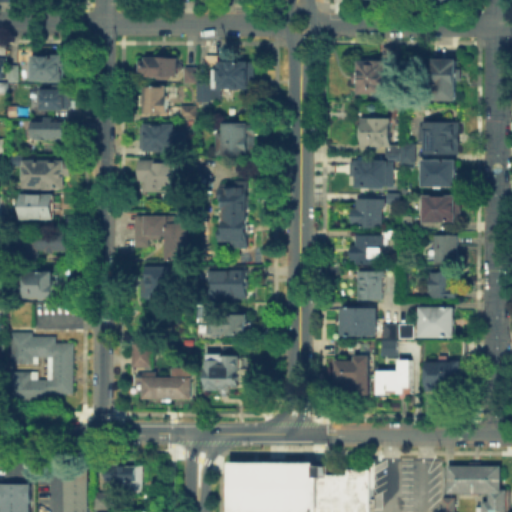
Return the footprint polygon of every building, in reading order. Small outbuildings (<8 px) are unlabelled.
[(386,92),(358,92),(358,81),(352,81),(352,68),(358,68),(358,59),(365,59),(365,56),(373,56),(373,58),(381,58),(381,45),(397,45),(397,64),(387,64),(387,69),(389,69),(389,83),(386,83),(386,92)] [(31,80),(31,52),(67,52),(67,80),(31,80)] [(223,53),(223,59),(253,59),(253,85),(213,85),(213,68),(205,68),(205,53),(223,53)] [(145,75),(145,72),(139,72),(138,58),(145,58),(145,55),(177,55),(177,62),(180,62),(183,64),(182,67),(181,69),(177,69),(177,74),(170,74),(170,77),(155,77),(155,75),(145,75)] [(456,56),(456,67),(459,67),(459,79),(456,79),(456,99),(433,99),(433,56),(456,56)] [(17,63),(18,79),(8,79),(8,63),(17,63)] [(184,80),(184,65),(196,65),(196,80),(184,80)] [(197,99),(197,80),(211,80),(211,99),(197,99)] [(181,83),(182,100),(171,100),(171,114),(144,114),(144,104),(140,104),(140,93),(144,93),(144,83),(181,83)] [(41,108),(41,87),(69,87),(69,108),(41,108)] [(181,116),(181,104),(194,104),(194,116),(181,116)] [(32,119),(45,119),(45,115),(53,115),(53,119),(66,119),(66,137),(32,137),(32,119)] [(361,144),(361,115),(391,115),(391,142),(400,142),(400,152),(386,152),(385,144),(361,144)] [(268,153),(216,153),(216,131),(224,131),(224,120),(255,120),(254,141),(268,141),(268,153)] [(424,120),(458,120),(458,153),(424,153),(424,138),(419,139),(419,123),(424,123),(424,120)] [(172,122),(172,129),(181,129),(181,149),(141,149),(142,122),(172,122)] [(400,165),(400,160),(400,152),(400,142),(400,141),(415,141),(415,165),(400,165)] [(356,157),(386,157),(386,152),(400,152),(400,160),(393,160),(393,185),(356,185),(356,183),(350,183),(350,159),(356,159),(356,157)] [(8,153),(8,164),(22,164),(22,153),(8,153)] [(422,184),(422,157),(457,157),(457,184),(422,184)] [(64,187),(23,186),(23,158),(69,158),(69,174),(64,174),(64,187)] [(143,178),(138,178),(139,159),(179,160),(179,192),(143,191),(143,178)] [(250,245),(220,246),(220,222),(224,222),(224,195),(220,195),(220,185),(236,185),(236,179),(242,179),(242,184),(249,184),(250,245)] [(387,202),(387,190),(400,190),(400,202),(387,202)] [(21,218),(21,204),(16,204),(16,198),(21,198),(21,192),(54,192),(54,218),(21,218)] [(424,221),(423,193),(457,193),(457,195),(461,195),(461,218),(457,218),(457,221),(424,221)] [(385,196),(385,205),(383,205),(383,225),(356,225),(356,222),(351,222),(351,206),(357,206),(357,196),(385,196)] [(167,237),(151,237),(151,248),(136,248),(137,214),(184,215),(184,223),(189,223),(189,257),(167,257),(167,237)] [(399,226),(399,214),(414,214),(414,226),(399,226)] [(63,216),(63,225),(79,225),(79,216),(63,216)] [(382,233),(382,227),(395,227),(395,237),(389,237),(389,242),(385,242),(385,263),(357,263),(357,258),(351,258),(351,243),(357,243),(357,233),(382,233)] [(67,230),(67,249),(39,249),(39,259),(20,259),(20,230),(67,230)] [(457,233),(456,260),(434,260),(435,233),(457,233)] [(243,267),(243,262),(264,262),(264,272),(247,272),(247,297),(213,298),(213,267),(243,267)] [(143,295),(143,264),(179,265),(179,296),(143,295)] [(326,264),(326,272),(342,272),(342,264),(326,264)] [(54,269),(54,283),(58,283),(58,296),(24,296),(24,269),(54,269)] [(384,269),(384,297),(360,297),(360,269),(384,269)] [(430,295),(430,276),(432,276),(432,270),(456,270),(456,281),(459,281),(459,288),(457,288),(457,295),(430,295)] [(420,304),(420,335),(456,335),(456,304),(420,304)] [(378,306),(343,306),(343,334),(378,334),(378,306)] [(250,311),(250,334),(215,334),(215,321),(238,321),(238,311),(250,311)] [(383,321),(383,336),(398,336),(398,321),(383,321)] [(400,322),(400,337),(415,337),(415,322),(400,322)] [(32,330),(32,334),(56,334),(56,341),(73,341),(72,392),(55,392),(55,399),(12,399),(12,368),(38,369),(38,377),(48,377),(48,355),(39,355),(39,363),(11,362),(12,330),(32,330)] [(335,337),(335,352),(353,352),(353,337),(335,337)] [(383,337),(383,354),(398,354),(398,337),(383,337)] [(466,338),(448,338),(448,352),(466,352),(466,338)] [(152,339),(151,365),(133,365),(133,339),(152,339)] [(205,358),(207,358),(207,350),(221,350),(221,343),(239,342),(240,386),(227,386),(227,392),(218,392),(218,388),(205,388),(205,358)] [(336,379),(336,358),(355,358),(355,352),(371,352),(371,392),(358,392),(358,389),(357,390),(355,390),(353,391),(351,390),(350,389),(348,388),(348,386),(348,384),(349,382),(350,380),(351,379),(336,379)] [(412,357),(400,358),(401,369),(379,369),(379,392),(413,392),(412,357)] [(428,390),(427,359),(463,359),(463,393),(439,393),(439,390),(428,390)] [(191,397),(171,397),(171,400),(162,400),(162,397),(141,397),(141,369),(158,369),(158,374),(172,374),(172,367),(191,367),(191,397)] [(230,460),(230,511),(368,511),(368,507),(375,507),(375,482),(368,482),(368,468),(346,467),(346,473),(326,473),(326,464),(320,464),(320,459),(298,458),(298,460),(230,460)] [(106,481),(105,463),(139,463),(139,480),(124,480),(124,484),(121,487),(116,487),(113,484),(113,481),(106,481)] [(481,499),(488,499),(488,491),(447,492),(447,463),(501,463),(502,486),(509,486),(509,511),(474,511),(474,505),(481,505),(481,499)] [(90,466),(90,511),(65,511),(65,466),(90,466)] [(1,511),(1,504),(0,504),(0,481),(31,481),(31,511),(1,511)] [(110,490),(110,507),(92,507),(92,490),(110,490)] [(442,511),(442,495),(454,495),(454,511),(442,511)]
